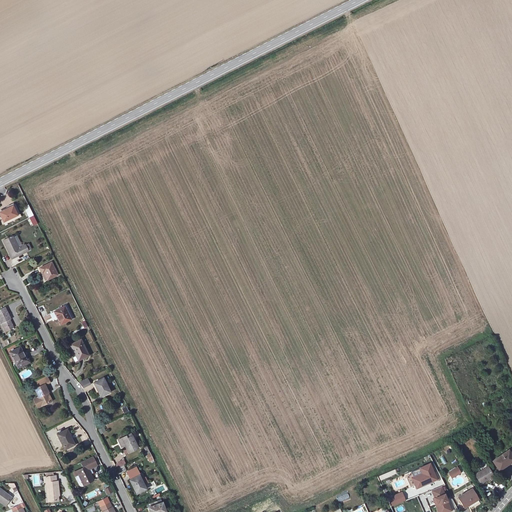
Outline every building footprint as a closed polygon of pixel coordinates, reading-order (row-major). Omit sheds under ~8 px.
[(12,205),(0,211),(0,215),(3,221),(16,214),(12,205)] [(28,205),(23,207),(28,218),(34,215),(28,205)] [(12,235),(2,240),(11,258),(27,251),(24,245),(18,248),(12,235)] [(52,261),(40,266),(46,280),(58,275),(52,261)] [(66,306),(56,310),(61,323),(72,319),(66,306)] [(8,309),(0,312),(0,320),(4,329),(14,324),(8,309)] [(81,339),(71,344),(78,359),(88,354),(81,339)] [(22,350),(12,354),(18,367),(28,363),(22,350)] [(103,378),(93,383),(99,397),(109,393),(103,378)] [(46,385),(36,390),(40,398),(37,400),(41,408),(52,403),(48,394),(50,393),(46,385)] [(67,428),(57,433),(64,448),(74,443),(67,428)] [(128,434),(118,439),(122,447),(125,446),(128,453),(138,447),(132,436),(130,437),(128,434)] [(511,454),(508,449),(493,459),(499,469),(511,460),(511,454)] [(150,453),(145,455),(149,463),(154,460),(150,453)] [(85,465),(76,470),(76,471),(74,472),(75,476),(78,474),(86,489),(95,485),(87,468),(97,463),(94,456),(84,461),(85,465)] [(117,468),(125,464),(123,460),(115,464),(117,468)] [(430,463),(420,467),(422,472),(412,477),(416,487),(423,484),(423,483),(429,480),(430,481),(437,479),(430,463)] [(488,466),(474,473),(479,483),(489,478),(490,482),(495,480),(488,466)] [(458,467),(449,471),(451,475),(460,470),(458,467)] [(40,486),(39,474),(32,474),(33,487),(40,486)] [(139,475),(129,480),(135,493),(145,488),(139,475)] [(51,496),(51,503),(58,503),(57,495),(60,495),(58,480),(55,480),(55,476),(53,476),(45,477),(42,477),(43,482),(47,482),(48,496),(51,496)] [(107,495),(113,492),(110,486),(104,490),(107,495)] [(443,486),(432,490),(435,498),(434,498),(436,503),(438,502),(442,511),(451,508),(443,486)] [(13,496),(0,487),(0,499),(7,504),(13,496)] [(472,488),(457,497),(463,508),(478,500),(472,488)] [(402,492),(388,497),(392,506),(406,501),(402,492)] [(348,493),(336,497),(338,501),(349,497),(348,493)] [(102,511),(101,511),(114,511),(112,507),(111,507),(106,498),(98,502),(102,511)] [(149,508),(149,511),(166,511),(163,503),(156,506),(155,503),(148,505),(149,508)]
